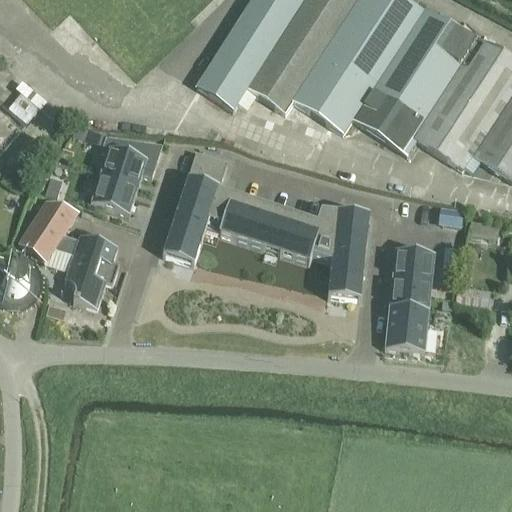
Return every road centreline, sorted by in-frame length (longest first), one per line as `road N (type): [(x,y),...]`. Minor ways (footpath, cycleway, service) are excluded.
road 1 (unclassified): [(511,389),(243,361),(61,355),(10,363)]
road 2 (track): [(41,511),(40,419),(10,363)]
road 3 (unclassified): [(9,511),(10,363)]
